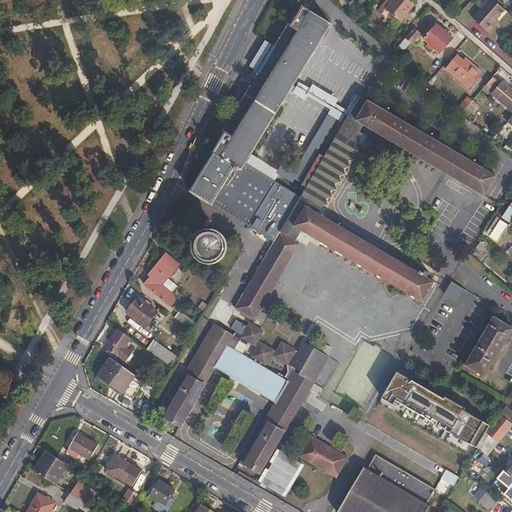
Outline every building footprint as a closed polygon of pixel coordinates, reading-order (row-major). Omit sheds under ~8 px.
[(392,0),(387,0),(378,11),(381,14),(386,8),(401,21),(414,6),(407,0),(392,0),(393,0),(392,0)] [(488,0),(473,19),(489,33),(494,27),(492,25),(500,15),(505,10),(493,0),(488,0)] [(202,199),(213,205),(213,204),(274,242),(280,232),(298,201),(300,197),(245,163),(330,24),(304,7),(292,26),(287,24),(222,129),(226,132),(214,152),(215,153),(192,189),(191,192),(202,199)] [(500,15),(492,25),(494,27),(502,17),(500,15)] [(437,24),(424,39),(440,53),(453,38),(437,24)] [(398,41),(401,44),(414,28),(412,26),(398,41)] [(414,28),(401,44),(406,48),(410,43),(412,44),(421,34),(414,28)] [(468,88),(479,74),(458,56),(446,70),(468,88)] [(463,60),(479,74),(482,71),(466,57),(463,60)] [(499,83),(493,77),(482,90),(488,95),(499,83)] [(511,89),(503,81),(492,94),(511,111),(511,89)] [(360,96),(348,116),(356,121),(368,100),(360,96)] [(457,108),(462,112),(471,102),(466,98),(457,108)] [(368,100),(356,121),(364,125),(485,197),(497,176),(368,100)] [(462,112),(468,117),(474,111),(472,109),(477,103),(473,100),(471,102),(462,112)] [(348,116),(300,197),(298,201),(306,206),(318,213),(322,206),(328,205),(359,152),(357,146),(362,138),(358,136),(364,125),(356,121),(348,116)] [(280,232),(296,241),(302,231),(294,226),(306,206),(298,201),(280,232)] [(511,202),(502,217),(509,222),(511,216),(511,202)] [(294,226),(302,231),(423,302),(435,282),(318,213),(306,206),(294,226)] [(489,228),(493,231),(500,220),(501,219),(497,217),(489,228)] [(500,220),(493,231),(490,236),(493,238),(496,234),(499,236),(507,224),(500,220)] [(192,245),(192,247),(192,251),(193,254),(195,258),(197,260),(200,262),(203,264),(209,265),(213,265),(217,264),(220,262),(223,260),(224,258),(226,255),(228,252),(228,248),(228,245),(227,242),(226,239),(223,235),(221,233),(217,230),(211,229),(208,229),(205,230),(200,231),(198,233),(196,235),(193,240),(192,245)] [(280,232),(274,242),(235,308),(256,321),(300,244),(296,241),(280,232)] [(162,285),(167,278),(179,264),(166,254),(149,275),(151,277),(145,285),(170,306),(177,297),(171,293),(162,285)] [(177,286),(167,278),(162,285),(171,293),(177,286)] [(465,291),(451,282),(443,295),(457,303),(465,291)] [(138,297),(126,312),(146,328),(158,312),(138,297)] [(202,301),(198,308),(203,311),(207,304),(202,301)] [(180,311),(175,317),(191,330),(196,323),(180,311)] [(511,327),(494,317),(465,366),(485,378),(511,331),(511,327)] [(166,404),(160,415),(180,427),(215,367),(275,403),(240,462),(260,474),(285,432),(313,383),(328,358),(305,344),(300,353),(291,367),(295,369),(303,373),(301,376),(294,371),(288,381),(279,376),(260,365),(262,363),(266,365),(272,355),(288,365),(296,351),(282,342),(276,352),(258,341),(264,332),(249,324),(247,327),(236,320),(231,328),(237,332),(243,335),(241,338),(246,341),(257,347),(250,359),(229,346),(235,336),(214,324),(166,404)] [(131,338),(117,328),(104,347),(125,362),(132,352),(125,347),(131,338)] [(243,335),(237,332),(235,336),(229,346),(234,349),(239,341),(245,344),(246,341),(241,338),(243,335)] [(147,349),(170,366),(177,356),(154,339),(147,349)] [(287,376),(281,373),(279,376),(288,381),(294,371),(295,369),(291,367),(300,353),(296,351),(288,365),(290,370),(287,376)] [(123,393),(135,376),(110,358),(97,375),(123,393)] [(487,431),(490,426),(398,371),(382,396),(393,403),(395,399),(477,448),(480,443),(487,431)] [(511,411),(506,406),(501,413),(510,421),(511,419),(511,411)] [(487,431),(500,442),(511,427),(511,423),(498,412),(490,426),(487,431)] [(487,431),(480,443),(491,452),(500,442),(487,431)] [(352,432),(346,443),(354,447),(360,437),(352,432)] [(78,433),(69,448),(89,460),(98,445),(78,433)] [(311,436),(299,456),(336,478),(349,458),(311,436)] [(278,450),(260,483),(285,497),(303,464),(278,450)] [(68,465),(46,451),(34,471),(55,485),(68,465)] [(114,455),(105,470),(132,487),(142,471),(114,455)] [(364,467),(337,511),(426,511),(430,506),(427,504),(435,489),(376,455),(367,469),(364,467)] [(511,477),(504,471),(498,478),(509,489),(504,494),(511,500),(511,477)] [(454,485),(458,477),(445,472),(442,480),(454,485)] [(159,480),(149,497),(165,507),(175,490),(159,480)] [(80,496),(84,490),(86,486),(78,481),(71,493),(78,498),(80,496)] [(129,489),(122,500),(131,506),(138,494),(129,489)] [(88,492),(84,490),(80,496),(83,498),(88,492)] [(479,502),(485,494),(480,490),(474,498),(479,502)] [(500,499),(489,490),(485,494),(479,502),(491,511),(500,499)] [(38,493),(27,511),(50,511),(55,503),(38,493)] [(84,503),(70,494),(64,503),(78,511),(80,508),(84,503)] [(89,511),(92,508),(84,503),(80,508),(86,511),(89,511)]
